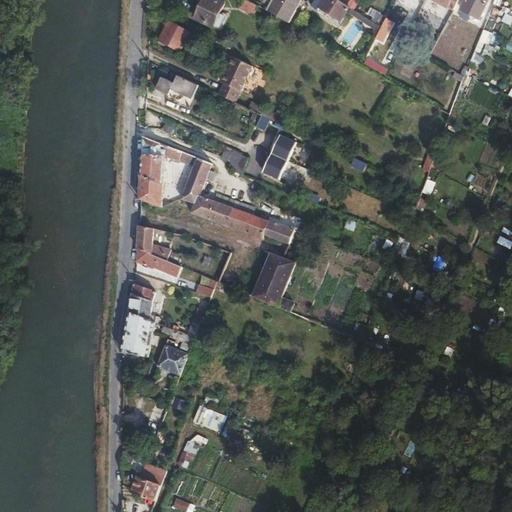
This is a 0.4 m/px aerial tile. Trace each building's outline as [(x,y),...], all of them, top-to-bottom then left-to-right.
[(215,0),(217,1),(216,0),(201,0),(192,17),(205,24),(206,22),(196,17),(204,0),(215,0)] [(226,3),(219,0),(216,0),(217,1),(215,0),(204,0),(196,17),(206,22),(205,24),(214,28),(215,26),(221,13),(226,3)] [(251,4),(245,0),(240,9),(254,16),(259,8),(251,4)] [(274,0),(268,11),(288,23),(301,0),(274,0)] [(351,7),(345,3),(339,0),(316,0),(313,5),(318,9),(341,22),(351,7)] [(346,0),(345,3),(351,7),(352,8),(354,9),(359,0),(346,0)] [(432,0),(455,12),(460,1),(460,0),(432,0)] [(489,0),(466,0),(462,10),(480,19),(490,1),(489,0)] [(360,1),(356,8),(374,18),(378,11),(360,1)] [(354,9),(352,8),(350,12),(376,28),(373,35),(378,37),(383,26),(354,9)] [(227,16),(221,13),(215,26),(221,29),(227,16)] [(170,21),(158,42),(180,54),(191,32),(170,21)] [(224,83),(219,94),(237,103),(254,67),(234,57),(222,82),(224,83)] [(200,85),(178,75),(175,83),(162,77),(156,90),(169,96),(172,89),(193,99),(200,85)] [(250,109),(270,118),(273,112),(253,103),(250,109)] [(282,116),(273,112),(270,118),(279,122),(282,116)] [(284,129),(264,173),(280,180),(300,137),(284,129)] [(214,164),(144,137),(140,199),(163,208),(171,205),(171,202),(163,202),(164,183),(163,183),(165,156),(180,162),(180,161),(195,167),(183,199),(196,204),(198,204),(201,196),(208,179),(211,170),(214,164)] [(441,144),(433,141),(430,151),(431,151),(437,154),(441,144)] [(251,158),(227,147),(222,157),(232,162),(229,168),(242,174),(243,175),(243,174),(251,158)] [(437,154),(431,151),(424,170),(430,173),(437,154)] [(211,170),(208,179),(221,184),(223,176),(211,170)] [(217,194),(215,201),(254,215),(256,208),(217,194)] [(215,201),(201,196),(198,204),(196,204),(193,213),(264,239),(265,235),(270,221),(254,215),(215,201)] [(270,221),(265,235),(290,245),(296,230),(270,221)] [(155,229),(139,225),(138,248),(165,260),(166,258),(169,250),(154,244),(155,229)] [(165,260),(138,248),(137,262),(154,269),(155,268),(178,278),(183,267),(165,260)] [(272,253),(253,296),(279,307),(293,312),(297,303),(284,298),(298,264),(272,253)] [(215,289),(218,283),(218,282),(212,279),(209,288),(215,289)] [(157,292),(135,284),(134,293),(131,312),(156,322),(159,323),(160,317),(152,316),(154,301),(157,292)] [(200,284),(197,293),(212,298),(215,289),(209,288),(200,284)] [(188,335),(196,338),(206,312),(198,309),(188,335)] [(156,322),(131,312),(124,353),(149,358),(156,322)] [(188,335),(165,326),(162,332),(171,336),(171,337),(193,346),(196,338),(188,335)] [(181,376),(190,354),(167,345),(158,367),(181,376)] [(206,397),(199,426),(222,431),(226,414),(209,410),(212,398),(206,397)] [(198,435),(189,442),(200,446),(204,447),(208,439),(198,435)] [(200,446),(189,442),(188,441),(184,450),(177,465),(188,469),(191,460),(193,461),(195,454),(197,454),(200,446)] [(123,451),(123,466),(143,474),(147,463),(151,452),(143,449),(138,461),(134,460),(136,456),(123,451)] [(142,477),(164,485),(169,472),(147,463),(143,474),(142,477)] [(157,501),(164,485),(142,477),(140,476),(135,489),(142,492),(144,493),(143,496),(157,501)] [(177,498),(174,507),(185,511),(193,511),(196,505),(177,498)]
